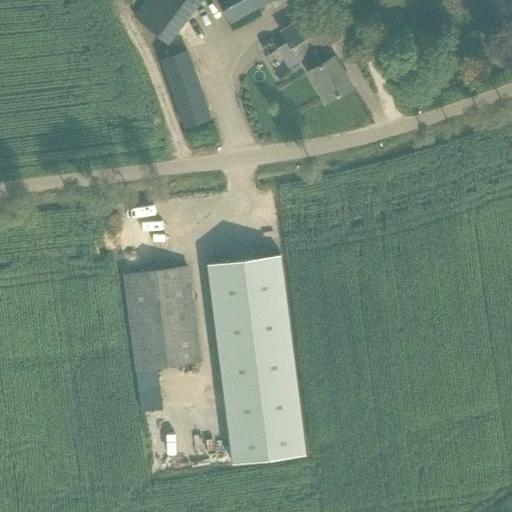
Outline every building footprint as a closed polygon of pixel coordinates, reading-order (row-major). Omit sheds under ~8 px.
[(143,0),(131,17),(169,44),(200,0),(143,0)] [(286,0),(298,21),(281,32),(300,62),(301,62),(325,103),(352,87),(334,56),(321,64),(315,53),(336,41),(311,0),(216,0),(231,25),(275,0),(286,0)] [(188,49),(161,58),(166,71),(185,128),(212,118),(192,62),(188,49)] [(207,264),(233,464),(305,454),(279,255),(207,264)] [(124,275),(126,295),(136,370),(199,362),(187,267),(124,275)]
